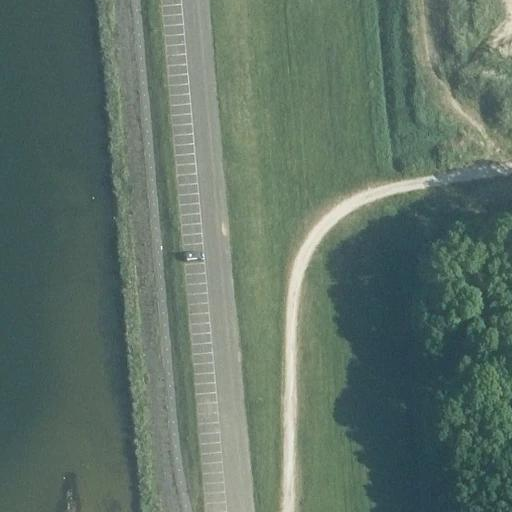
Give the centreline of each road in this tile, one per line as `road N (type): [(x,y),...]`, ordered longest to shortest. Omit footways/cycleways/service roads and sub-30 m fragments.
road 1 (track): [(362,196),(316,231),(295,277),(287,511)]
road 2 (track): [(423,0),(424,64),(436,88),(454,108),(511,138)]
road 3 (track): [(362,196),(511,165)]
